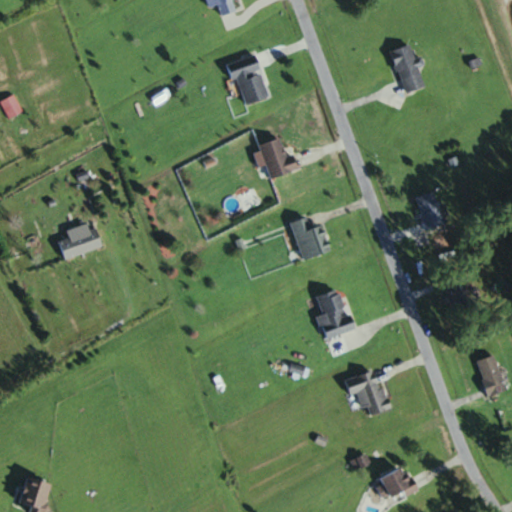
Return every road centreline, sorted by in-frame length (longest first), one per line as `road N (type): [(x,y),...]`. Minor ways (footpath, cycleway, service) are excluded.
road 1 (residential): [(499,511),(451,429),(296,0)]
road 2 (residential): [(0,389),(119,326),(128,310),(108,242)]
